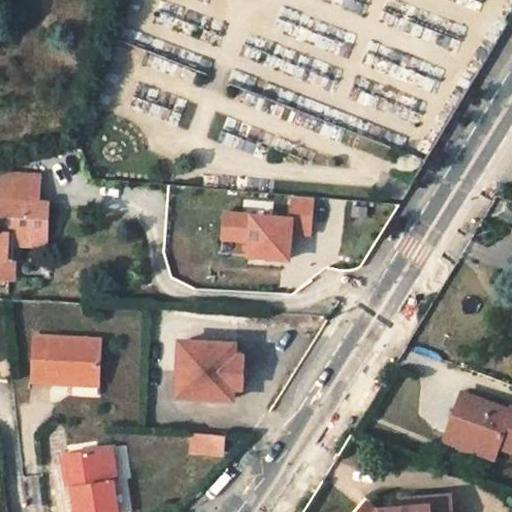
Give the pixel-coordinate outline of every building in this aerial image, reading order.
[(292,235),(312,236),(314,195),(289,194),(289,212),(221,210),(220,256),(291,258),(292,235)] [(0,277),(9,279),(11,244),(12,233),(45,234),(47,202),(0,199),(0,277)] [(12,233),(11,244),(44,246),(45,234),(12,233)] [(99,336),(33,333),(33,380),(70,381),(70,391),(98,391),(99,336)] [(216,340),(162,337),(159,390),(212,392),(213,380),(223,380),(225,352),(215,352),(216,340)] [(457,394),(441,438),(487,455),(488,451),(511,459),(511,409),(505,407),(503,411),(457,394)] [(191,431),(189,454),(223,456),(225,434),(191,431)] [(118,445),(76,453),(83,484),(87,511),(128,511),(121,478),(124,476),(118,445)] [(76,486),(83,484),(76,453),(70,454),(76,486)] [(382,507),(379,511),(378,511),(361,511),(358,510),(357,511),(450,511),(448,494),(404,497),(405,506),(382,507)] [(358,510),(361,511),(378,511),(379,511),(365,502),(358,510)]
